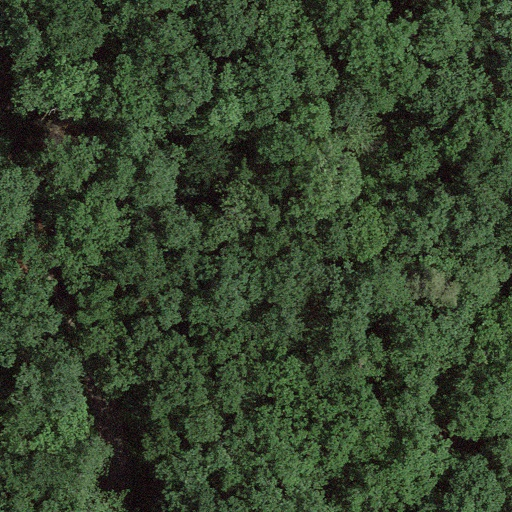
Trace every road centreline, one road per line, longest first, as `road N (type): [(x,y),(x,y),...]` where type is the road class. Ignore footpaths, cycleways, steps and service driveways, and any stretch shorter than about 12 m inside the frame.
road 1 (track): [(116,511),(110,407),(0,66)]
road 2 (track): [(511,410),(368,511)]
